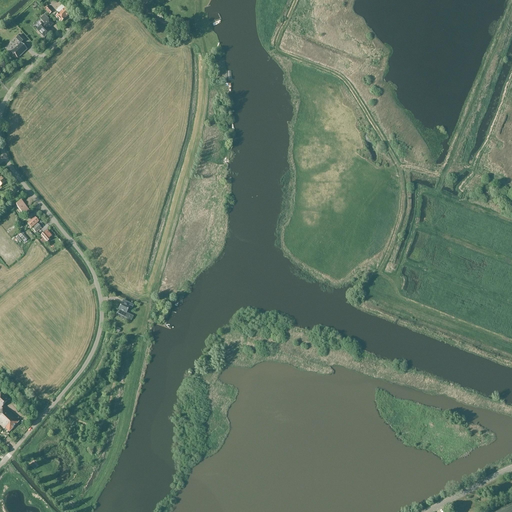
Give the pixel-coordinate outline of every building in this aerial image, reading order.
[(70,14),(62,5),(57,11),(58,12),(54,15),(61,23),(70,14)] [(53,11),(48,6),(45,10),(49,15),(53,11)] [(54,24),(44,15),(40,19),(44,23),(43,24),(36,30),(44,39),(51,32),(48,29),(54,24)] [(17,46),(11,52),(18,59),(27,50),(21,44),(25,40),(20,35),(15,39),(19,42),(16,45),(17,46)] [(30,212),(21,201),(16,205),(25,216),(30,212)] [(31,228),(39,222),(35,217),(27,224),(31,228)] [(37,224),(32,229),(36,233),(41,228),(37,224)] [(28,240),(22,232),(16,238),(20,243),(23,241),(25,243),(28,240)] [(45,234),(44,232),(41,235),(47,242),(50,239),(49,238),(51,236),(47,232),(45,234)] [(27,244),(24,247),(22,245),(19,248),(27,256),(31,253),(28,249),(30,247),(27,244)] [(130,304),(123,301),(118,310),(126,313),(129,307),(132,309),(133,306),(130,304)] [(0,393),(0,425),(4,429),(5,428),(9,432),(19,422),(18,421),(19,421),(3,406),(9,400),(1,392),(0,393)]
